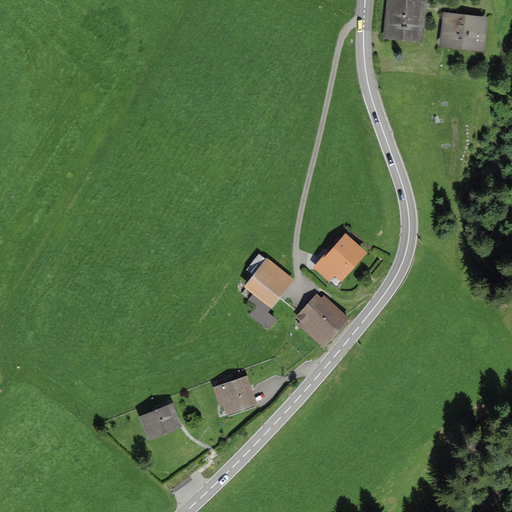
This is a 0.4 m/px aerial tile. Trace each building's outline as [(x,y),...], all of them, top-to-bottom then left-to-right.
[(422,5),(410,4),(390,3),(388,32),(420,35),(422,5)] [(479,45),(482,21),(448,18),(446,41),(479,45)] [(347,239),(332,255),(346,267),(361,251),(347,239)] [(263,310),(289,277),(259,254),(247,270),(255,276),(242,293),(257,305),(250,314),(259,321),(266,312),(263,310)] [(325,304),(318,298),(300,318),(302,320),(298,324),(320,343),(346,315),(329,300),(325,304)] [(244,379),(216,388),(221,403),(227,400),(230,409),(252,402),(244,379)] [(144,418),(150,433),(176,423),(170,407),(144,418)]
